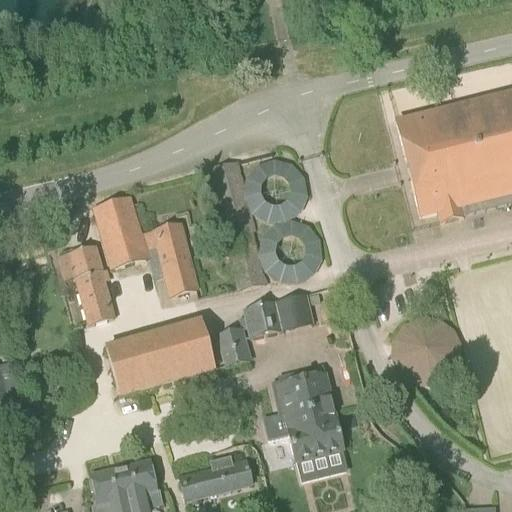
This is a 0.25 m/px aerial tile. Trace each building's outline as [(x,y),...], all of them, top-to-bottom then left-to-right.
[(511,97),(395,127),(419,221),(511,198),(511,97)] [(205,177),(238,297),(264,290),(230,170),(205,177)] [(130,204),(95,214),(112,275),(148,264),(130,204)] [(181,231),(155,237),(172,302),(197,295),(181,231)] [(70,258),(90,330),(115,323),(95,252),(70,258)] [(281,336),(273,308),(245,316),(252,344),(281,336)] [(451,334),(436,324),(418,322),(401,330),(390,345),(389,363),(396,380),(411,390),(430,392),(446,384),(457,369),(459,351),(451,334)] [(215,379),(201,328),(105,355),(120,406),(215,379)] [(217,342),(227,376),(251,369),(241,335),(217,342)] [(289,440),(295,466),(344,453),(337,428),(336,428),(322,372),(278,383),(279,387),(271,390),(279,423),(287,421),(292,439),(289,440)] [(0,420),(10,418),(0,374),(0,420)] [(151,468),(121,475),(128,511),(162,511),(160,500),(158,501),(151,468)] [(181,487),(186,509),(253,492),(249,475),(244,476),(243,471),(232,474),(230,468),(214,472),(215,478),(181,487)] [(128,511),(121,475),(91,481),(97,511),(128,511)]
